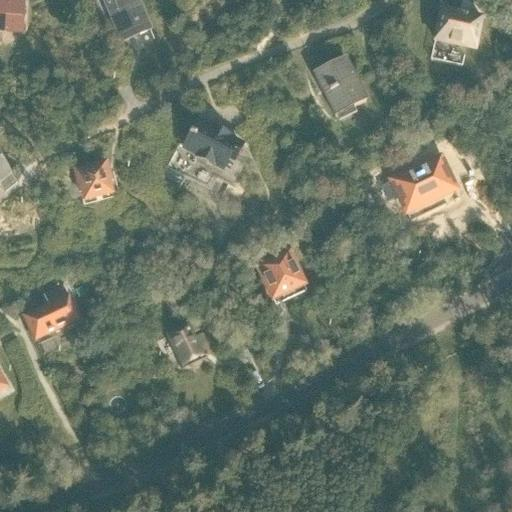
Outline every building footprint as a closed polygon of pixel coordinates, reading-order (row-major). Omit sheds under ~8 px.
[(134,0),(105,0),(102,2),(111,23),(118,20),(127,41),(145,33),(139,19),(143,18),(134,0)] [(0,32),(20,34),(21,3),(0,1),(0,32)] [(439,10),(433,41),(464,48),(473,50),(480,18),(470,16),(471,11),(448,6),(447,11),(439,10)] [(334,118),(364,103),(343,60),(313,75),(334,118)] [(195,123),(182,148),(196,156),(195,158),(183,179),(208,192),(218,173),(229,179),(236,166),(227,161),(228,160),(233,163),(241,148),(227,141),(228,138),(211,128),(210,131),(195,123)] [(388,184),(378,189),(386,204),(397,198),(406,215),(422,206),(419,202),(433,194),(436,199),(453,190),(436,159),(388,184)] [(82,206),(113,198),(104,163),(73,171),(82,206)] [(0,189),(2,192),(14,183),(0,164),(0,189)] [(274,306),(304,292),(284,250),(270,257),(273,261),(256,270),(274,306)] [(66,296),(62,287),(47,294),(51,303),(21,317),(33,343),(78,321),(66,296)] [(180,363),(198,354),(185,328),(167,336),(180,363)] [(332,336),(309,341),(310,350),(334,346),(332,336)]
